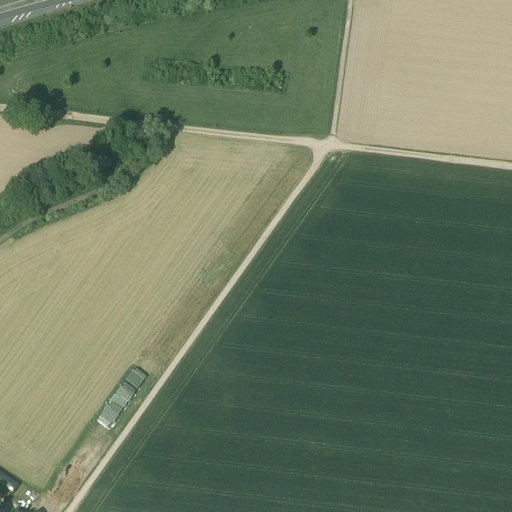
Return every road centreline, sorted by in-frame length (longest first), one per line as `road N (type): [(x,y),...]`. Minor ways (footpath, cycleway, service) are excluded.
road 1 (track): [(73,511),(330,146),(352,5)]
road 2 (track): [(330,146),(0,110)]
road 3 (track): [(146,127),(110,183),(0,244)]
road 4 (track): [(330,146),(511,171)]
